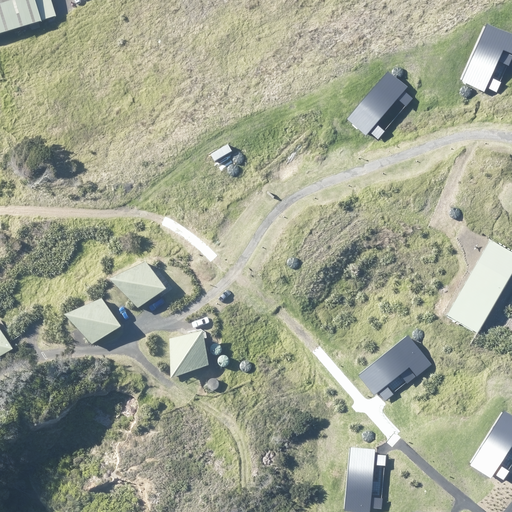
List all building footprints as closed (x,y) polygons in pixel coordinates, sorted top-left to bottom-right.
[(0,35),(59,19),(53,0),(22,0),(0,6),(0,35)] [(511,38),(487,27),(463,82),(498,98),(511,66),(511,38)] [(382,73),(344,120),(374,144),(412,97),(382,73)] [(511,265),(511,257),(489,244),(444,321),(470,336),(511,265)] [(169,283),(153,253),(121,270),(138,300),(169,283)] [(126,318),(109,288),(78,304),(94,335),(126,318)] [(0,343),(12,338),(0,314),(0,343)] [(213,355),(205,322),(170,331),(179,364),(213,355)] [(403,335),(356,372),(380,402),(427,365),(403,335)] [(511,423),(494,413),(464,465),(497,484),(511,458),(511,423)] [(342,451),(343,511),(381,511),(381,451),(342,451)]
